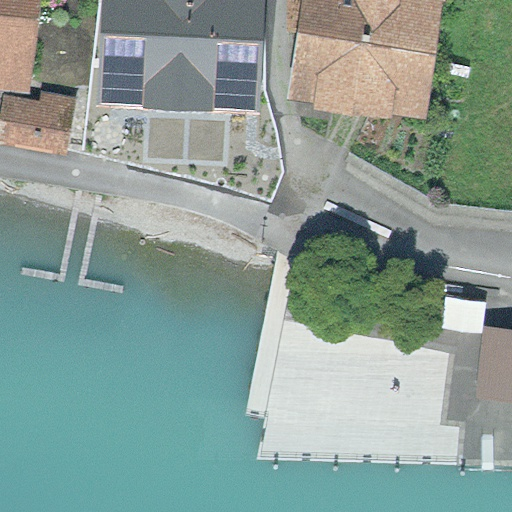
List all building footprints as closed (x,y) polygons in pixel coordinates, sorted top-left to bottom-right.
[(110,0),(103,67),(144,69),(143,88),(248,92),(252,0),(110,0)] [(288,0),(286,22),(306,25),(298,87),(416,102),(429,0),(288,0)] [(0,67),(13,69),(21,8),(0,5),(0,67)] [(62,148),(71,96),(42,91),(39,104),(10,98),(3,137),(62,148)] [(511,342),(493,341),(489,383),(511,384),(511,342)]
